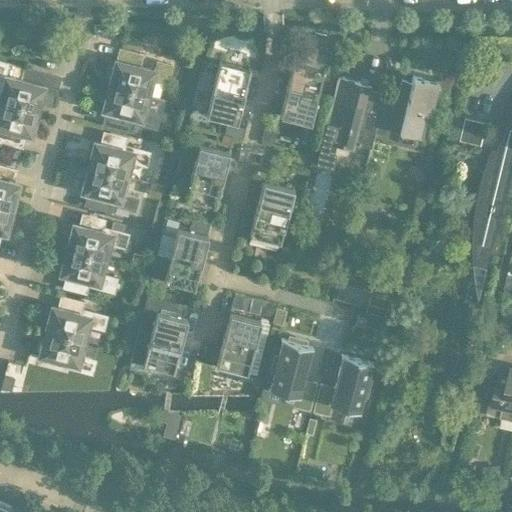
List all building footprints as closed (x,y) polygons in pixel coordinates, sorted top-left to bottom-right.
[(139,66),(142,54),(118,47),(115,60),(139,66)] [(115,60),(108,85),(133,91),(147,95),(151,79),(166,83),(171,65),(156,61),(154,70),(139,66),(115,60)] [(236,122),(246,81),(249,68),(219,60),(205,114),(236,122)] [(43,86),(20,80),(4,75),(7,63),(0,61),(0,84),(2,85),(0,92),(0,101),(37,111),(43,86)] [(323,69),(292,61),(279,114),(309,122),(323,69)] [(429,114),(437,82),(412,75),(410,82),(400,79),(396,98),(383,95),(374,132),(387,135),(386,140),(396,142),(401,123),(420,128),(418,139),(419,139),(425,113),(429,114)] [(374,132),(383,95),(383,93),(370,89),(370,86),(358,83),(359,81),(337,76),(316,161),(330,164),(335,145),(355,150),(356,145),(369,148),(364,165),(365,165),(374,132)] [(104,110),(100,124),(138,133),(140,124),(155,128),(158,115),(143,111),(147,95),(133,91),(108,85),(102,110),(104,110)] [(37,111),(0,101),(0,140),(22,146),(25,134),(30,135),(37,111)] [(472,264),(487,267),(511,162),(511,105),(510,109),(507,114),(504,120),(501,125),(502,125),(496,149),(491,147),(488,155),(485,165),(482,174),(480,182),(477,191),(476,196),(475,205),(473,215),(473,224),(472,234),(472,244),(472,254),(472,264)] [(459,139),(481,145),(487,122),(465,116),(459,139)] [(213,131),(230,136),(234,122),(216,118),(213,131)] [(262,141),(273,143),(276,130),(266,127),(262,141)] [(94,141),(87,166),(126,176),(130,161),(145,165),(149,151),(125,145),(124,149),(94,141)] [(301,142),(298,152),(296,162),(310,165),(315,145),(301,142)] [(198,144),(184,197),(214,205),(228,151),(198,144)] [(0,205),(12,208),(18,183),(13,182),(16,169),(8,167),(0,165),(0,205)] [(126,176),(87,166),(81,191),(111,199),(110,203),(134,209),(137,196),(122,192),(126,176)] [(262,180),(248,234),(279,242),(292,188),(262,180)] [(0,231),(5,233),(12,208),(0,205),(0,231)] [(112,221),(110,229),(121,232),(124,224),(112,221)] [(72,223),(66,248),(104,258),(108,243),(124,247),(127,234),(121,232),(110,229),(104,228),(103,231),(72,223)] [(176,227),(163,281),(193,289),(207,235),(176,227)] [(104,258),(66,248),(59,273),(90,281),(89,285),(112,291),(116,278),(100,274),(104,258)] [(234,294),(231,306),(247,310),(248,310),(251,298),(234,294)] [(133,348),(128,368),(172,375),(172,371),(177,355),(181,338),(183,329),(186,318),(182,317),(185,306),(146,296),(140,320),(152,323),(150,334),(138,331),(134,344),(146,347),(145,351),(133,348)] [(260,305),(258,310),(261,314),(267,315),(271,313),(273,308),(269,303),(264,302),(260,305)] [(51,306),(44,330),(83,341),(87,325),(103,329),(106,316),(83,310),(82,313),(51,306)] [(224,332),(215,365),(246,373),(246,371),(256,374),(268,323),(267,322),(267,320),(266,318),(261,317),(260,318),(259,319),(246,316),(229,311),(226,322),(224,332)] [(83,341),(44,330),(38,355),(69,363),(68,367),(91,373),(95,360),(79,356),(83,341)] [(267,386),(267,388),(295,395),(293,405),(308,409),(315,382),(301,378),(310,346),(311,347),(312,346),(305,344),(306,339),(288,334),(287,339),(280,337),(280,339),(281,339),(277,354),(273,353),(268,371),(273,372),(272,375),(269,387),(267,386)] [(319,383),(312,410),(328,414),(330,404),(358,411),(359,410),(357,410),(361,395),(366,396),(370,378),(366,377),(370,362),(371,362),(372,361),(340,353),(340,354),(341,355),(333,386),(327,385),(319,383)] [(511,367),(509,376),(499,373),(493,398),(490,397),(486,411),(500,415),(499,417),(511,419),(511,367)] [(3,372),(1,387),(11,389),(14,374),(3,372)] [(154,431),(176,436),(181,412),(159,407),(154,431)] [(227,448),(223,461),(233,464),(237,451),(227,448)]
